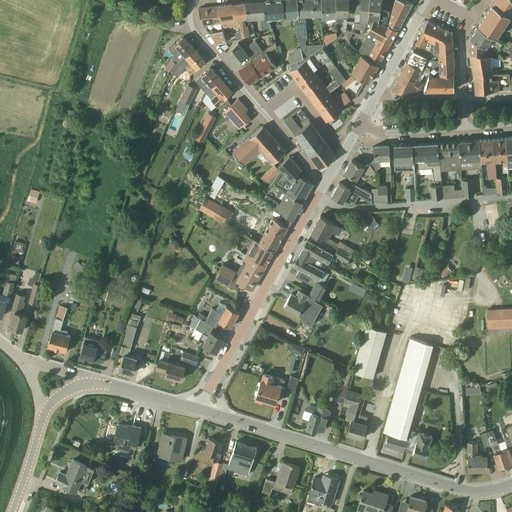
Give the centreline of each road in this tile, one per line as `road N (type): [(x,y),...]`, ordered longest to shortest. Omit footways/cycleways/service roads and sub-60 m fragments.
road 1 (tertiary): [(511,484),(461,490),(198,410)]
road 2 (residential): [(198,410),(326,183)]
road 3 (residential): [(262,109),(194,30),(196,0)]
road 4 (residential): [(365,114),(352,111),(323,126),(293,88),(262,109)]
